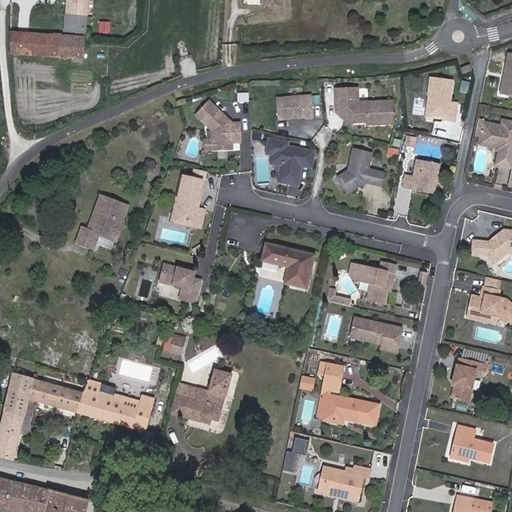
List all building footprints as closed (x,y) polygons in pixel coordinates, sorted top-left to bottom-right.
[(9,51),(35,54),(71,56),(82,57),(86,3),(86,0),(66,0),(64,35),(29,32),(9,31),(9,37),(9,51)] [(511,53),(508,53),(500,94),(511,96),(511,53)] [(461,67),(463,74),(472,72),(470,65),(461,67)] [(454,81),(431,78),(429,95),(432,96),(431,109),(436,116),(448,117),(448,120),(456,122),(458,103),(451,102),(454,81)] [(358,88),(336,89),(336,104),(345,104),(345,108),(349,111),(345,114),(351,122),(367,122),(367,124),(393,123),(392,101),(358,103),(358,88)] [(248,93),(236,93),(236,103),(248,103),(248,93)] [(312,95),(277,98),(278,119),(305,117),(305,119),(314,118),(312,95)] [(432,96),(429,95),(426,117),(448,120),(448,117),(436,116),(431,109),(432,96)] [(209,102),(196,116),(213,130),(213,140),(213,150),(232,149),(232,142),(241,142),(240,123),(231,124),(231,122),(209,102)] [(345,104),(336,104),(337,111),(348,125),(351,122),(345,114),(349,111),(345,108),(345,104)] [(501,126),(483,122),(479,140),(498,143),(497,148),(496,151),(499,152),(496,165),(511,167),(511,121),(502,120),(501,126)] [(413,147),(416,138),(405,135),(403,145),(413,147)] [(288,142),(270,139),(267,150),(276,152),(274,160),(282,162),(280,173),(278,181),(297,185),(301,165),(301,163),(311,165),(314,152),(293,147),(293,150),(287,149),(287,146),(288,142)] [(478,144),(497,148),(498,143),(479,140),(478,144)] [(386,147),(385,157),(396,159),(397,149),(386,147)] [(373,154),(353,149),(348,171),(337,178),(347,195),(366,184),(381,187),(385,174),(368,170),(373,154)] [(269,171),(280,173),(282,162),(274,160),(276,152),(267,150),(267,153),(273,154),(269,171)] [(438,182),(441,166),(417,161),(414,178),(406,176),(403,190),(435,196),(437,186),(434,186),(435,181),(438,182)] [(408,163),(405,174),(411,175),(413,165),(408,163)] [(301,176),(298,186),(306,188),(309,178),(301,176)] [(204,182),(182,177),(178,197),(181,197),(178,209),(184,218),(194,221),(194,223),(201,225),(205,208),(198,206),(196,206),(197,203),(199,201),(204,182)] [(181,197),(178,197),(173,219),(194,223),(194,221),(184,218),(178,209),(181,197)] [(127,209),(100,198),(87,232),(81,230),(75,245),(92,251),(98,237),(108,241),(115,223),(120,225),(127,209)] [(120,225),(115,223),(108,241),(113,243),(120,225)] [(489,242),(474,241),(472,255),(487,257),(494,265),(511,252),(511,231),(506,230),(500,234),(502,237),(496,242),(492,240),(489,242)] [(262,258),(289,264),(286,280),(307,285),(314,252),(266,241),(262,258)] [(230,267),(230,256),(219,255),(219,267),(230,267)] [(396,262),(381,259),(380,267),(359,262),(357,272),(360,278),(371,281),(368,297),(385,301),(387,288),(390,276),(393,276),(396,262)] [(360,278),(357,272),(359,262),(351,260),(348,271),(351,276),(360,278)] [(198,273),(167,265),(162,283),(184,289),(181,300),(197,304),(204,281),(196,279),(198,273)] [(486,277),(484,286),(501,290),(503,281),(486,277)] [(483,312),(491,314),(497,315),(506,323),(511,316),(511,304),(508,301),(499,299),(501,290),(484,286),(483,293),(486,294),(485,299),(482,298),(471,295),(466,316),(481,320),(483,312)] [(336,289),(329,288),(327,300),(350,305),(351,299),(334,295),(336,289)] [(489,322),(491,314),(483,312),(481,320),(489,322)] [(355,315),(350,336),(381,342),(380,347),(395,351),(401,326),(355,315)] [(180,321),(173,319),(170,328),(177,330),(180,321)] [(174,338),(170,352),(181,355),(185,341),(174,338)] [(466,402),(475,370),(477,361),(460,357),(458,365),(456,365),(452,378),(456,379),(454,385),(450,398),(466,402)] [(326,375),(340,378),(343,365),(322,360),(320,372),(326,373),(326,375)] [(477,361),(475,370),(485,373),(487,364),(477,361)] [(231,375),(215,371),(209,392),(188,386),(180,417),(209,425),(211,419),(215,408),(222,410),(231,375)] [(28,400),(77,414),(81,401),(82,394),(83,392),(77,390),(28,376),(27,379),(13,375),(12,382),(7,401),(0,429),(0,457),(4,458),(13,461),(15,461),(28,400)] [(337,391),(340,378),(326,375),(323,388),(330,389),(337,391)] [(300,376),(298,386),(305,387),(307,377),(300,376)] [(81,401),(77,414),(132,430),(134,422),(147,426),(153,399),(141,396),(140,401),(114,393),(112,401),(99,397),(101,390),(103,384),(88,380),(86,385),(83,392),(82,394),(81,401)] [(330,389),(323,388),(317,414),(324,416),(329,394),(330,389)] [(114,393),(101,390),(99,397),(112,401),(114,393)] [(324,416),(323,420),(342,424),(343,418),(365,423),(369,403),(329,394),(324,416)] [(222,410),(215,408),(211,419),(218,421),(222,410)] [(147,426),(134,422),(132,430),(144,433),(147,426)] [(463,457),(469,458),(488,463),(492,444),(473,440),(475,430),(457,426),(450,457),(462,460),(463,457)] [(305,438),(293,435),(289,451),(301,454),(305,438)] [(170,450),(153,445),(148,459),(166,464),(170,450)] [(351,474),(344,472),(327,468),(322,487),(334,490),(339,491),(338,496),(355,500),(361,477),(367,478),(369,470),(354,466),(353,470),(351,474)] [(322,487),(327,468),(322,467),(317,486),(322,487)] [(86,511),(90,501),(0,477),(0,511),(86,511)] [(481,511),(469,509),(471,500),(457,497),(453,511),(481,511)]
